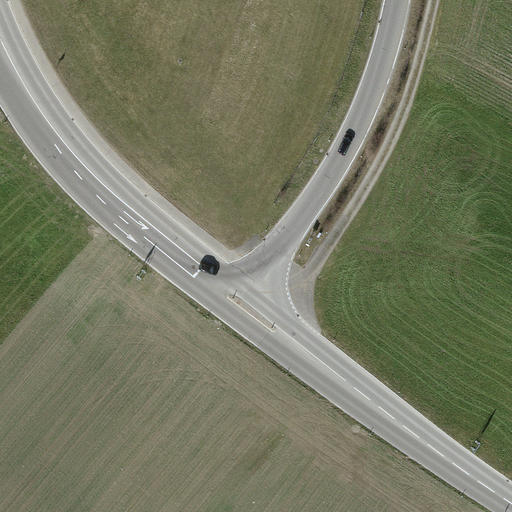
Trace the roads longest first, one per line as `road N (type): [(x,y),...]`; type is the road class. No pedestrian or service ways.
road 1 (track): [(434,0),(393,139),(272,328)]
road 2 (secondary): [(0,44),(85,173),(238,301)]
road 3 (trunk): [(238,301),(341,156),(370,96),(398,0)]
road 4 (tertiary): [(238,301),(511,503)]
